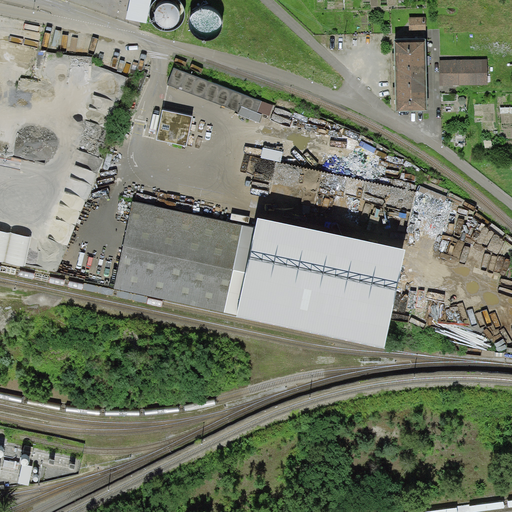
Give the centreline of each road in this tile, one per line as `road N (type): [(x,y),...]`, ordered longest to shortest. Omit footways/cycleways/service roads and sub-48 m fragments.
road 1 (unclassified): [(386,116),(213,53),(0,7)]
road 2 (unknown): [(214,184),(386,231),(411,243),(454,285),(499,307)]
road 3 (unknown): [(147,80),(202,106),(222,156),(214,184)]
